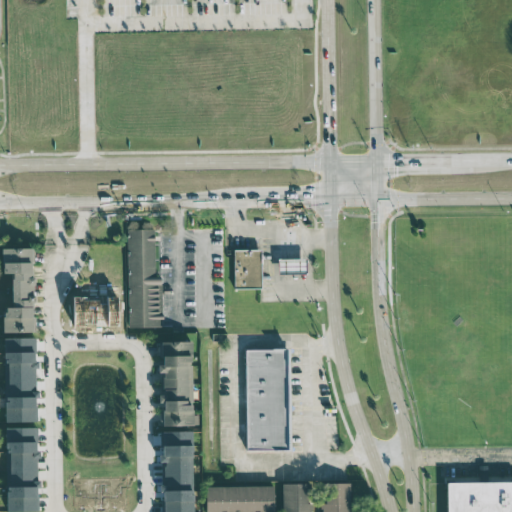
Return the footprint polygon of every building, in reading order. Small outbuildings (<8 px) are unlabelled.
[(123,229),(123,327),(152,327),(152,229),(123,229)] [(22,248),(0,247),(0,319),(19,320),(20,262),(21,262),(22,248)] [(260,249),(232,249),(232,288),(260,288),(260,249)] [(277,272),(305,272),(305,258),(277,258),(277,272)] [(151,342),(151,367),(179,366),(179,357),(183,357),(183,341),(151,342)] [(237,349),(239,450),(277,449),(276,349),(237,349)] [(190,464),(162,465),(163,490),(190,489),(190,464)] [(511,511),(511,481),(446,482),(446,511),(511,511)] [(281,511),(310,511),(311,503),(308,503),(308,483),(281,484),(281,511)] [(349,511),(349,483),(324,483),(324,503),(321,503),(320,511),(349,511)] [(273,511),(273,485),(205,487),(205,511),(273,511)] [(7,511),(37,511),(36,486),(6,487),(7,511)] [(161,511),(192,511),(193,491),(162,490),(161,511)]
